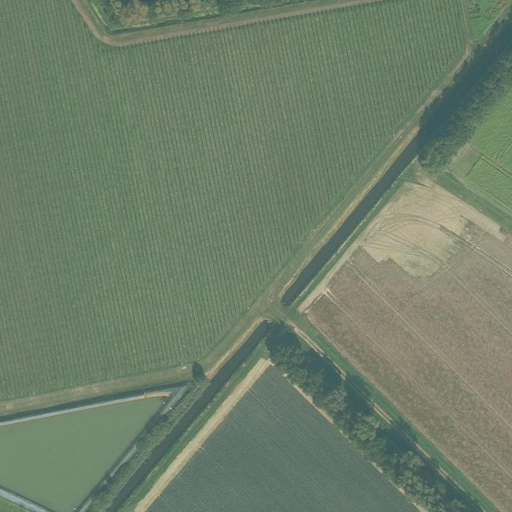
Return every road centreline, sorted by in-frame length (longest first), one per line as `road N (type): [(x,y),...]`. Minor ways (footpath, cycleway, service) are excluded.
road 1 (track): [(511,53),(288,321)]
road 2 (track): [(288,321),(480,511)]
road 3 (track): [(288,321),(124,511)]
